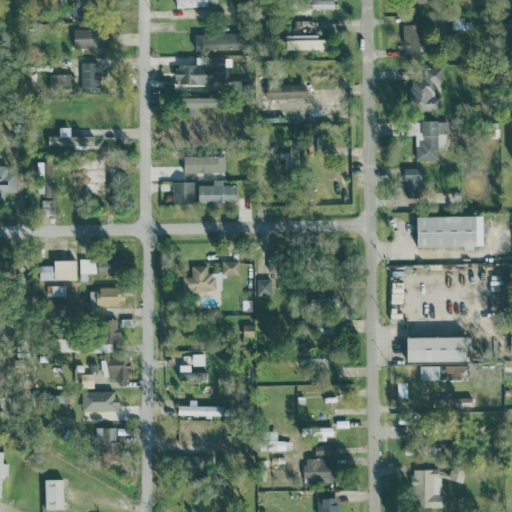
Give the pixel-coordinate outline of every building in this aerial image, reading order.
[(71,0),(71,18),(88,18),(87,0),(71,0)] [(291,0),(292,13),(310,13),(310,8),(334,8),(333,0),(291,0)] [(452,29),(466,28),(466,16),(451,17),(452,29)] [(420,56),(420,24),(401,24),(401,56),(420,56)] [(73,28),(74,46),(102,46),(102,28),(73,28)] [(242,31),(194,32),(194,50),(242,49),(242,31)] [(316,38),(316,34),(285,34),(286,49),(327,48),(327,38),(316,38)] [(195,64),(174,64),(174,82),(223,82),(224,66),(230,66),(231,57),(195,56),(195,64)] [(81,91),(100,90),(99,61),(80,61),(81,91)] [(410,109),(438,108),(438,94),(434,94),(434,81),(442,81),(441,66),(424,67),(424,78),(409,79),(410,109)] [(72,90),(72,73),(49,73),(49,89),(72,90)] [(265,84),(266,98),(306,97),(305,83),(265,84)] [(197,107),(217,106),(217,96),(186,97),(187,114),(197,114),(197,107)] [(415,159),(438,159),(438,147),(448,147),(448,120),(406,120),(406,134),(415,134),(415,159)] [(93,135),(70,135),(70,126),(59,126),(59,135),(47,135),(48,145),(74,145),(75,148),(94,147),(93,135)] [(183,171),(224,172),(224,155),(184,154),(183,171)] [(71,167),(71,181),(83,182),(83,193),(101,193),(101,182),(105,182),(105,158),(92,158),(91,168),(71,167)] [(49,162),(42,163),(44,181),(52,179),(49,162)] [(16,172),(1,172),(0,164),(0,199),(4,199),(4,192),(16,191),(16,172)] [(405,196),(423,196),(423,167),(405,167),(405,196)] [(198,202),(235,202),(235,184),(223,184),(222,178),(212,178),(212,184),(197,184),(198,202)] [(194,181),(173,181),(172,202),(193,203),(194,181)] [(416,216),(417,247),(483,245),(482,215),(416,216)] [(97,274),(111,274),(111,257),(98,256),(97,274)] [(80,280),(87,280),(87,272),(96,272),(95,257),(79,258),(80,280)] [(0,259),(0,283),(14,283),(14,259),(0,259)] [(76,279),(76,259),(53,259),(53,265),(39,265),(39,279),(76,279)] [(239,260),(221,260),(222,274),(239,273),(239,260)] [(207,264),(191,265),(192,276),(182,276),(183,291),(221,290),(221,272),(207,272),(207,264)] [(271,294),(271,278),(256,279),(257,295),(271,294)] [(46,285),(47,295),(72,295),(71,284),(46,285)] [(122,288),(89,287),(89,302),(122,303),(122,288)] [(112,351),(112,341),(119,341),(118,318),(99,319),(99,340),(87,340),(87,352),(112,351)] [(253,324),(243,323),(243,338),(253,339),(253,324)] [(407,361),(469,360),(469,335),(406,337),(407,361)] [(57,350),(76,350),(76,338),(57,338),(57,350)] [(204,352),(192,353),(192,365),(204,364),(204,352)] [(328,366),(328,357),(289,355),(289,364),(328,366)] [(129,378),(129,357),(103,356),(102,378),(129,378)] [(179,379),(206,379),(206,370),(191,371),(190,364),(178,364),(179,379)] [(439,379),(439,364),(420,364),(420,379),(439,379)] [(94,373),(81,373),(81,387),(93,387),(94,373)] [(116,390),(81,391),(82,410),(117,409),(116,390)] [(177,415),(223,415),(223,405),(196,405),(196,399),(189,398),(189,404),(178,404),(177,415)] [(117,426),(98,427),(98,459),(117,459),(117,426)] [(332,434),(332,426),(310,427),(310,435),(332,434)] [(291,449),(291,440),(277,440),(277,430),(261,430),(261,450),(291,449)] [(315,445),(315,456),(304,457),(304,477),(335,477),(335,445),(315,445)] [(183,474),(203,474),(203,455),(184,455),(183,474)] [(466,468),(451,464),(448,477),(462,481),(466,468)] [(441,506),(440,468),(411,468),(412,507),(441,506)] [(62,478),(44,479),(45,509),(63,508),(62,478)] [(316,511),(338,511),(338,497),(316,498),(316,511)]
